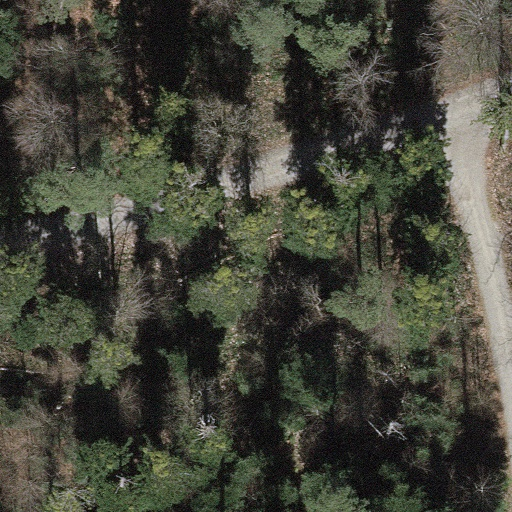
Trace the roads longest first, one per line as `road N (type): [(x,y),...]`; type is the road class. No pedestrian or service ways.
road 1 (track): [(0,238),(304,158),(511,84)]
road 2 (track): [(511,397),(450,104)]
